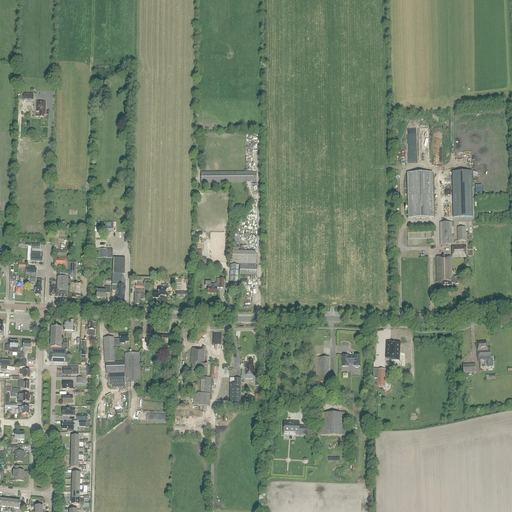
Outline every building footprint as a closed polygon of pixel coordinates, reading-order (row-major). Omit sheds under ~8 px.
[(45,115),(45,102),(36,102),(36,112),(40,112),(40,117),(44,117),(44,115),(45,115)] [(473,217),(472,171),(452,172),(453,218),(473,217)] [(256,172),(201,172),(201,183),(256,183),(256,172)] [(434,218),(432,173),(407,173),(408,219),(434,218)] [(454,222),(439,223),(440,245),(441,245),(448,245),(452,245),(452,237),(454,237),(454,235),(452,235),(451,227),(454,227),(454,222)] [(97,227),(95,227),(95,232),(97,232),(113,232),(113,227),(101,227),(101,223),(96,223),(97,227)] [(466,241),(466,228),(457,228),(457,241),(466,241)] [(466,246),(452,246),(452,258),(466,257),(466,246)] [(66,250),(55,250),(54,269),(66,269),(66,250)] [(107,250),(97,250),(97,259),(107,258),(107,250)] [(255,252),(230,251),(230,264),(240,264),(240,275),(257,275),(257,267),(255,267),(255,252)] [(43,262),(43,254),(41,254),(41,252),(31,252),(31,254),(30,261),(43,262)] [(451,282),(455,282),(455,284),(459,284),(459,276),(454,276),(454,278),(451,278),(450,257),(436,257),(437,283),(438,283),(439,289),(443,289),(443,285),(451,285),(451,282)] [(238,265),(230,265),(229,282),(238,282),(238,265)] [(42,280),(36,280),(37,269),(27,268),(27,273),(28,273),(28,282),(36,283),(35,288),(34,288),(34,292),(35,292),(35,295),(36,295),(36,296),(37,296),(38,295),(40,296),(41,292),(42,288),(41,288),(41,283),(42,280)] [(124,294),(124,291),(125,291),(126,281),(122,275),(115,274),(113,274),(112,291),(117,292),(117,294),(116,301),(117,301),(117,302),(119,302),(120,301),(121,302),(122,302),(123,302),(124,302),(124,294)] [(67,297),(68,278),(58,277),(57,288),(55,288),(56,282),(52,282),(51,283),(51,288),(50,288),(50,296),(51,296),(51,297),(53,297),(57,297),(57,296),(67,297)] [(216,294),(216,288),(223,288),(223,279),(219,279),(219,284),(213,284),(213,285),(210,285),(210,282),(203,282),(203,286),(207,286),(207,288),(207,294),(216,294)] [(80,296),(81,284),(70,283),(70,292),(71,292),(71,298),(76,298),(76,296),(80,296)] [(153,291),(153,298),(158,298),(158,295),(162,295),(163,296),(164,296),(165,296),(166,296),(166,289),(168,289),(168,285),(161,284),(161,287),(158,287),(158,291),(153,291)] [(110,293),(110,287),(105,287),(105,291),(97,291),(96,298),(106,298),(106,293),(110,293)] [(71,338),(71,332),(74,332),(75,322),(74,322),(73,321),(72,321),(71,322),(70,322),(70,323),(64,323),(63,331),(65,331),(65,338),(71,338)] [(50,348),(47,348),(47,354),(50,354),(50,363),(67,363),(67,355),(67,344),(63,344),(63,346),(61,346),(62,328),(51,327),(50,348)] [(155,336),(153,336),(154,328),(148,327),(148,332),(147,332),(147,334),(147,335),(150,335),(149,343),(153,343),(155,343),(155,336)] [(111,388),(125,387),(124,377),(124,362),(114,362),(114,346),(120,346),(120,343),(125,343),(125,342),(128,342),(128,335),(119,335),(120,339),(114,339),(113,338),(103,338),(104,362),(106,362),(106,374),(108,374),(108,378),(109,386),(111,386),(111,388)] [(167,344),(168,336),(167,337),(161,336),(158,336),(157,345),(161,345),(161,343),(167,344)] [(6,345),(6,351),(19,352),(19,348),(18,348),(18,342),(10,341),(10,345),(6,345)] [(385,352),(385,358),(390,359),(390,360),(399,360),(400,342),(386,342),(386,350),(386,352),(385,352)] [(490,356),(489,348),(487,348),(486,342),(477,343),(478,357),(490,356)] [(207,363),(204,363),(205,347),(202,347),(202,349),(192,348),(190,363),(192,363),(191,370),(197,370),(198,366),(206,367),(207,363)] [(125,382),(140,381),(140,353),(125,353),(125,382)] [(358,367),(359,367),(359,356),(353,356),(353,357),(347,357),(347,356),(341,356),(342,367),(348,367),(348,364),(353,364),(354,367),(355,367),(356,368),(357,368),(358,367)] [(313,382),(330,382),(330,358),(313,358),(313,382)] [(252,367),(252,361),(249,361),(249,364),(244,364),(244,367),(245,367),(245,375),(246,375),(246,379),(253,379),(253,375),(253,367),(252,367)] [(475,364),(462,365),(463,373),(468,373),(468,375),(471,375),(471,373),(475,373),(475,364)] [(376,387),(385,387),(386,370),(377,369),(376,387)] [(211,378),(201,377),(197,377),(197,380),(201,380),(200,393),(197,393),(197,394),(195,394),(195,384),(191,384),(191,390),(187,390),(187,388),(183,388),(183,395),(193,395),(193,405),(205,406),(206,394),(210,394),(211,378)] [(234,384),(230,384),(229,408),(240,408),(241,378),(234,378),(234,384)] [(18,382),(18,388),(24,388),(24,390),(29,390),(30,383),(25,383),(25,382),(18,382)] [(20,389),(13,389),(13,392),(11,392),(11,397),(17,397),(17,403),(22,403),(22,402),(29,402),(29,395),(23,395),(23,392),(20,392),(20,389)] [(217,400),(217,409),(226,409),(226,400),(217,400)] [(29,407),(18,407),(18,415),(23,415),(23,414),(29,414),(29,407)] [(347,436),(347,413),(314,413),(314,435),(347,436)] [(309,434),(309,427),(299,426),(299,422),(291,422),(291,423),(284,422),(284,434),(302,435),(302,434),(309,434)] [(74,423),(72,423),(69,423),(62,423),(62,429),(67,429),(67,432),(74,432),(74,423)] [(24,440),(24,433),(15,433),(15,437),(11,437),(11,443),(17,443),(17,440),(24,440)] [(8,451),(12,451),(16,451),(16,462),(23,462),(23,456),(24,456),(24,452),(18,452),(18,447),(8,447),(8,451)] [(13,473),(13,477),(15,477),(15,481),(23,481),(24,471),(20,470),(20,467),(14,467),(14,473),(13,473)] [(6,507),(5,511),(7,511),(8,508),(12,508),(13,508),(14,500),(8,500),(7,507),(6,507)] [(12,508),(11,511),(13,511),(14,508),(20,509),(21,501),(14,500),(13,508),(12,508)]
